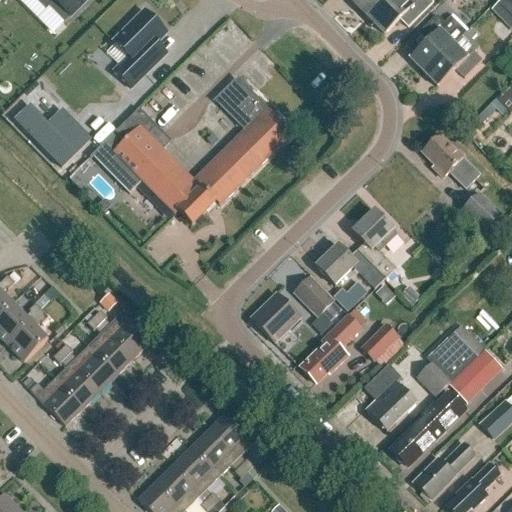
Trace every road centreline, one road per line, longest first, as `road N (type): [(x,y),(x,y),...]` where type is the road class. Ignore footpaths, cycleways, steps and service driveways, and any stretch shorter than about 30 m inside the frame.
road 1 (residential): [(407,511),(213,314),(352,165),(379,121),(361,74),(294,4)]
road 2 (residential): [(116,511),(0,396)]
